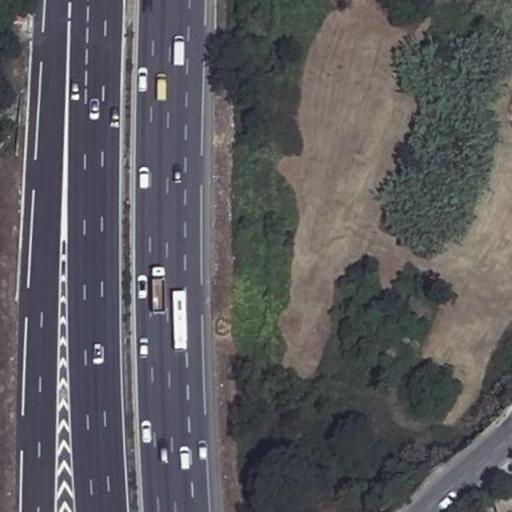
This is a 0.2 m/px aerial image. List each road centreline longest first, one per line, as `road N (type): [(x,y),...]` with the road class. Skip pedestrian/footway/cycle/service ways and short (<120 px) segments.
road 1 (motorway): [(99,0),(92,219),(102,511)]
road 2 (motorway): [(56,0),(39,511)]
road 3 (motorway): [(165,511),(155,233),(158,0)]
